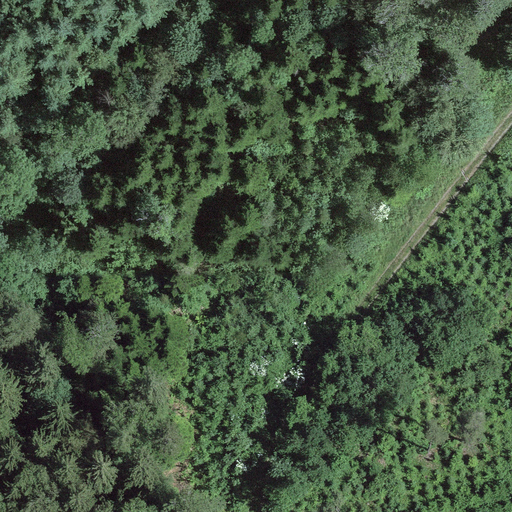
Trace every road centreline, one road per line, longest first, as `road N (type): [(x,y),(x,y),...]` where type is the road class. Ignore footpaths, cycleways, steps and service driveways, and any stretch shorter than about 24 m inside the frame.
road 1 (track): [(511,122),(283,424),(256,511)]
road 2 (track): [(0,376),(99,511)]
